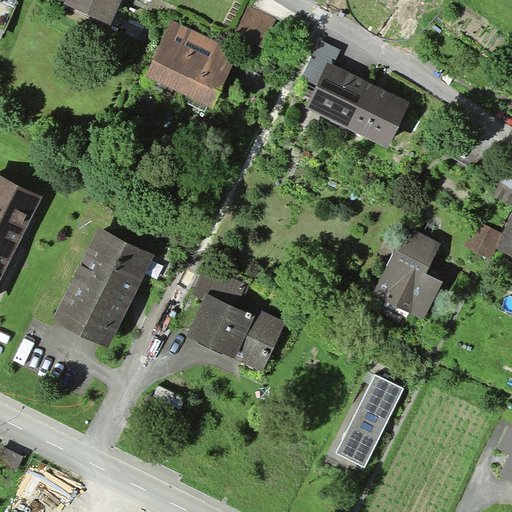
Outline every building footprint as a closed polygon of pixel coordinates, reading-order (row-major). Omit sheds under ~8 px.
[(115,0),(80,0),(110,13),(115,0)] [(275,18),(247,5),(235,31),(262,44),(275,18)] [(234,49),(174,21),(152,67),(212,95),(234,49)] [(407,98),(330,60),(310,99),(388,137),(407,98)] [(0,269),(39,191),(0,172),(0,269)] [(511,218),(501,240),(511,245),(511,218)] [(150,249),(101,225),(58,311),(107,336),(150,249)] [(437,239),(409,225),(378,287),(423,310),(440,276),(423,268),(437,239)] [(252,311),(209,290),(192,326),(235,347),(252,311)] [(284,319),(259,308),(239,351),(264,362),(284,319)] [(375,376),(337,453),(365,467),(404,390),(375,376)] [(511,469),(511,426),(510,426),(503,441),(511,445),(511,455),(506,467),(511,469)] [(2,446),(0,450),(0,462),(15,470),(22,457),(11,451),(2,446)]
